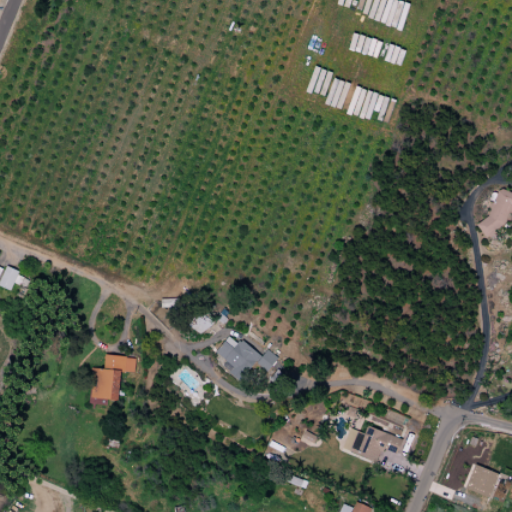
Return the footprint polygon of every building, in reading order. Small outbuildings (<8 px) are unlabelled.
[(498,191),(488,217),(477,226),(487,238),(505,225),(509,213),(511,213),(511,193),(502,190),(498,191)] [(7,267),(0,282),(0,285),(10,291),(13,283),(24,289),(28,281),(18,276),(19,272),(7,267)] [(212,322),(198,311),(187,325),(201,336),(212,322)] [(228,334),(213,352),(226,362),(224,367),(240,380),(256,361),(268,371),(279,358),(269,350),(263,357),(243,341),(241,344),(228,334)] [(93,368),(90,399),(118,402),(121,372),(136,373),(137,359),(105,356),(104,369),(93,368)] [(367,426),(355,456),(378,465),(385,448),(398,454),(403,441),(367,426)] [(489,497),(496,472),(472,466),(465,491),(489,497)] [(348,511),(354,500),(373,509),(371,511),(348,511)]
